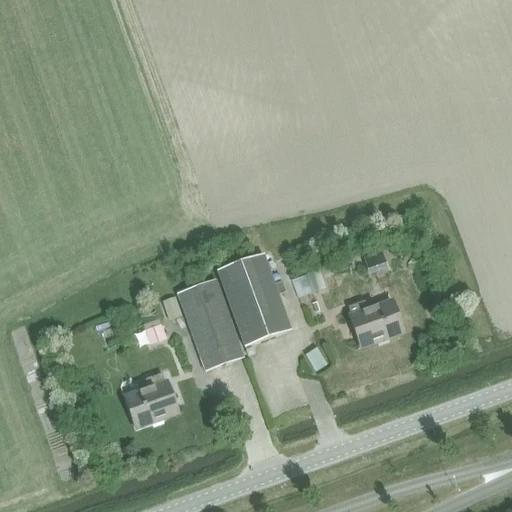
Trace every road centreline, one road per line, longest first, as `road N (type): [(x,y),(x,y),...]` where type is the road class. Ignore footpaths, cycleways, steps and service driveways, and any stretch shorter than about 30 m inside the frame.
road 1 (unclassified): [(169,511),(511,388)]
road 2 (tertiary): [(511,465),(398,488),(333,511)]
